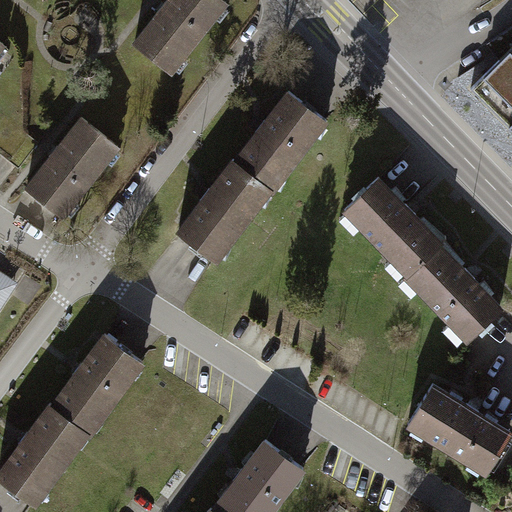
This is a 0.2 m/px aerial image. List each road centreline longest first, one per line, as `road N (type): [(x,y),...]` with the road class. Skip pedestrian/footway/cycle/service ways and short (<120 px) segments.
road 1 (residential): [(466,511),(123,289),(82,272)]
road 2 (residential): [(82,272),(266,29)]
road 3 (primary): [(308,0),(511,206)]
road 4 (residential): [(0,380),(82,272)]
